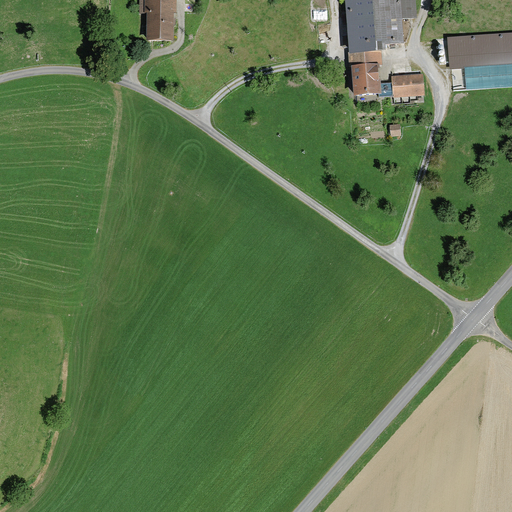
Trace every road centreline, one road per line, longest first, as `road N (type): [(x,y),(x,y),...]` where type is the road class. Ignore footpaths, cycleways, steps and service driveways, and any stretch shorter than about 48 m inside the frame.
road 1 (unclassified): [(474,318),(144,90),(81,70),(0,78)]
road 2 (track): [(423,0),(413,54),(435,80),(436,118),(393,260)]
road 3 (tertiary): [(302,511),(474,318)]
road 4 (track): [(196,120),(226,89),(258,72),(324,57),(335,47),(332,0)]
